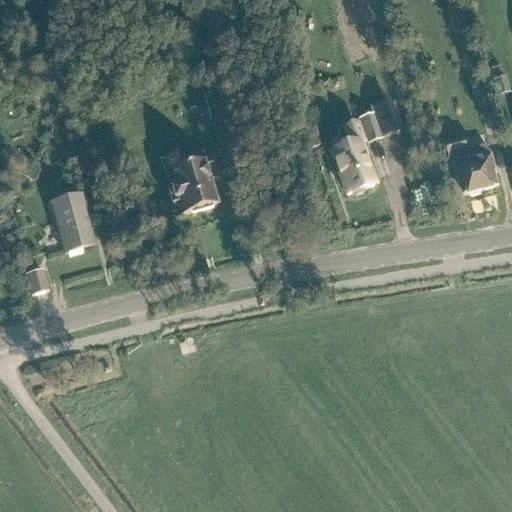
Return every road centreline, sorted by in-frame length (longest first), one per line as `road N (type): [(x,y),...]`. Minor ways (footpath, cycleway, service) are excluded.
road 1 (tertiary): [(511,237),(253,279),(0,342)]
road 2 (unclassified): [(0,370),(107,511)]
